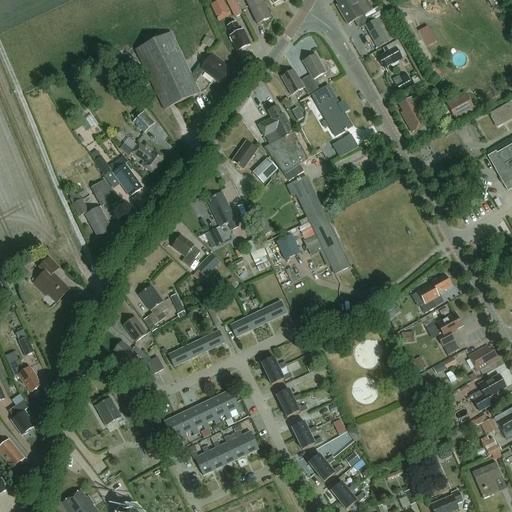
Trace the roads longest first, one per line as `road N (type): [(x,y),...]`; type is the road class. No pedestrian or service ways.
road 1 (tertiary): [(511,352),(341,45),(306,9)]
road 2 (secondary): [(105,296),(306,9)]
road 3 (unclassified): [(105,296),(0,57)]
road 4 (residential): [(239,363),(171,392),(77,365)]
road 5 (secondary): [(32,511),(77,365)]
road 6 (residential): [(175,469),(194,507),(287,462)]
